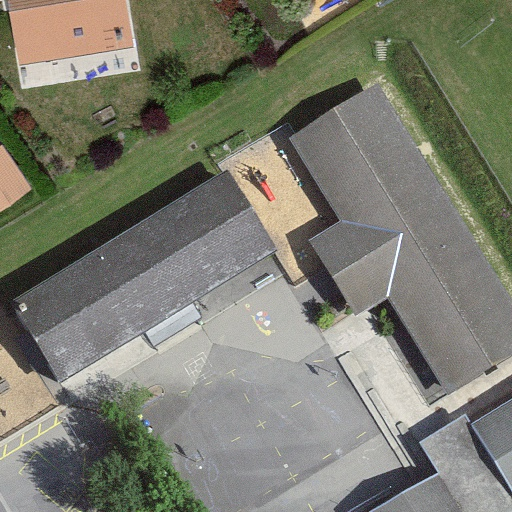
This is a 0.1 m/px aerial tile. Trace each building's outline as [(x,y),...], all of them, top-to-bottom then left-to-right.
[(19,0),(31,67),(144,48),(136,0),(19,0)] [(511,301),(382,94),(296,148),(346,229),(314,249),(361,323),(390,305),(452,402),(511,364),(511,301)] [(0,206),(31,185),(1,141),(0,141),(0,206)] [(236,180),(17,312),(65,392),(284,260),(236,180)] [(448,485),(403,511),(511,511),(511,412),(433,461),(448,485)]
